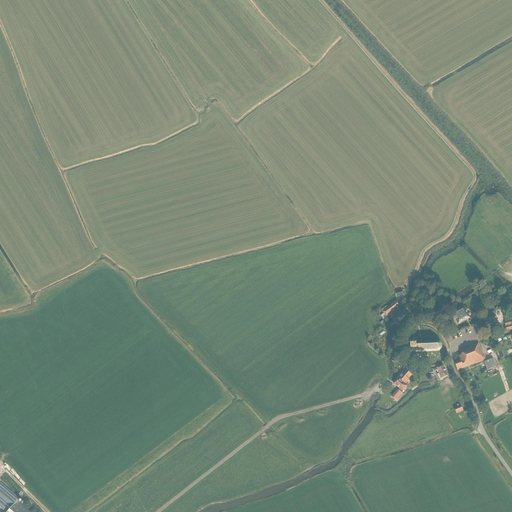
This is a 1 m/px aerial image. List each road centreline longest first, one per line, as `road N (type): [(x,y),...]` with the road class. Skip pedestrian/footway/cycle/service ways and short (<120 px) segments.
road 1 (track): [(384,395),(373,388),(276,419),(158,511)]
road 2 (track): [(286,499),(470,434)]
road 3 (unclassified): [(511,475),(455,373),(450,340)]
road 4 (track): [(280,98),(346,44),(311,0)]
